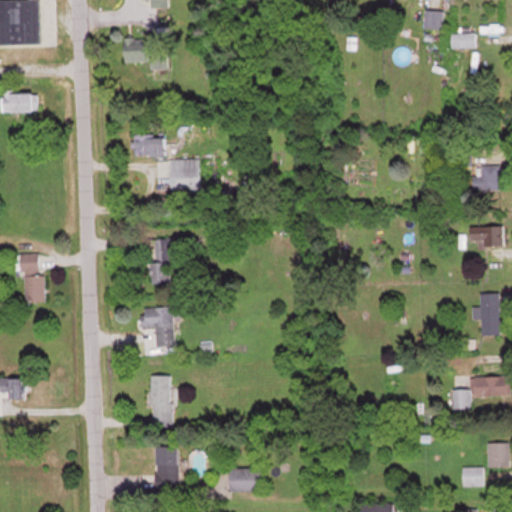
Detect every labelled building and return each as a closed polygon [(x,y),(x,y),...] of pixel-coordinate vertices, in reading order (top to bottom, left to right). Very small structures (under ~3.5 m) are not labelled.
[(0,0),(0,44),(42,44),(42,0),(0,0)] [(444,10),(426,10),(426,28),(444,28),(444,10)] [(477,32),(453,32),(453,47),(477,47),(477,32)] [(126,38),(126,62),(152,61),(152,69),(164,69),(163,37),(126,38)] [(6,112),(40,112),(40,92),(6,92),(6,112)] [(167,156),(167,134),(134,134),(134,156),(167,156)] [(202,158),(172,158),(172,188),(202,188),(202,158)] [(502,165),(480,165),(480,189),(502,189),(502,165)] [(505,246),(505,226),(472,226),(472,239),(486,239),(486,246),(505,246)] [(154,283),(172,283),(172,263),(181,262),(181,237),(153,238),(154,283)] [(27,302),(46,302),(46,274),(41,274),(41,252),(19,252),(19,270),(27,270),(27,302)] [(482,333),(502,333),(502,292),(482,292),(482,333)] [(175,307),(143,307),(143,326),(157,326),(157,344),(175,344),(175,307)] [(152,373),(152,424),(173,424),(173,373),(152,373)] [(454,387),(455,413),(473,412),(472,394),(511,392),(511,374),(471,375),(472,386),(454,387)] [(27,376),(2,376),(2,396),(27,396),(27,376)] [(511,465),(511,440),(489,440),(489,465),(511,465)] [(159,443),(159,478),(180,478),(180,443),(159,443)] [(232,490),(263,490),(263,465),(243,465),(243,458),(232,458),(232,490)] [(464,466),(464,485),(485,485),(485,466),(464,466)] [(361,511),(395,511),(395,502),(362,502),(361,511)]
